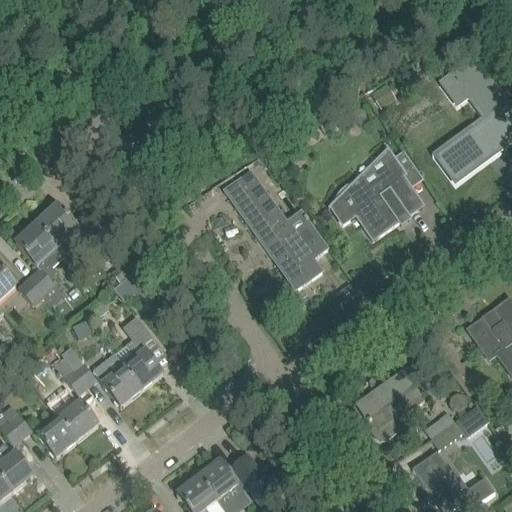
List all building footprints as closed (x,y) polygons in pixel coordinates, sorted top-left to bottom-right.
[(436,155),(432,158),(433,160),(436,158),(456,185),(497,155),(499,158),(502,155),(501,154),(511,145),(511,105),(511,104),(509,106),(475,60),(473,61),(475,64),(454,79),(457,83),(455,84),(459,89),(460,88),(486,123),(438,158),(436,155)] [(386,87),(371,97),(381,112),(396,102),(386,87)] [(334,204),(329,208),(331,211),(343,228),(356,219),(373,244),(398,227),(400,225),(398,223),(405,218),(407,221),(408,219),(422,210),(411,193),(402,181),(405,179),(406,180),(407,179),(416,173),(407,161),(403,155),(394,162),(397,168),(368,188),(362,180),(361,178),(353,186),(348,188),(343,191),(339,194),(336,199),(334,204)] [(246,180),(224,196),(236,212),(246,226),(271,261),(274,259),(298,293),(322,276),(315,266),(313,263),(328,253),(309,225),(294,236),(287,225),(263,192),(252,176),(246,180)] [(71,225),(57,210),(36,229),(65,260),(75,251),(78,254),(102,236),(86,215),(71,225)] [(36,229),(16,248),(29,263),(37,272),(39,274),(29,283),(44,299),(55,289),(50,284),(57,277),(52,272),(65,260),(36,229)] [(0,304),(16,290),(0,272),(0,304)] [(134,277),(114,294),(125,307),(134,300),(145,291),(134,277)] [(29,283),(19,292),(34,309),(44,299),(29,283)] [(351,287),(332,300),(339,310),(358,297),(351,287)] [(100,302),(82,315),(91,326),(108,313),(100,302)] [(483,323),(467,334),(489,365),(497,359),(511,379),(511,305),(510,303),(483,323)] [(72,330),(78,344),(92,337),(86,324),(72,330)] [(132,345),(114,359),(121,369),(123,372),(142,395),(163,378),(161,376),(156,370),(146,356),(145,355),(142,357),(138,352),(152,341),(138,324),(129,332),(136,341),(132,345)] [(447,346),(436,354),(451,375),(453,377),(467,396),(470,401),(479,395),(475,390),(481,386),(466,364),(462,367),(447,346)] [(71,353),(62,360),(64,363),(87,392),(96,385),(71,353)] [(120,412),(142,395),(123,372),(121,369),(114,359),(93,375),(103,387),(102,389),(120,412)] [(64,363),(54,370),(58,375),(78,400),(78,399),(87,392),(64,363)] [(381,445),(386,444),(402,432),(397,425),(424,404),(420,399),(403,375),(382,391),(384,394),(359,411),(368,424),(367,425),(369,427),(367,428),(377,442),(381,445)] [(57,399),(47,407),(58,422),(77,446),(98,429),(86,413),(80,406),(79,407),(78,407),(67,392),(57,399)] [(477,411),(455,427),(462,437),(466,442),(488,427),(477,411)] [(17,418),(12,412),(4,419),(23,443),(32,436),(17,418)] [(432,443),(455,427),(448,417),(425,433),(432,443)] [(4,419),(0,422),(0,432),(14,450),(23,443),(4,419)] [(58,422),(37,439),(43,447),(56,463),(77,446),(58,422)] [(439,452),(462,437),(455,427),(432,443),(439,452)] [(14,457),(6,447),(0,452),(0,481),(12,497),(34,480),(15,456),(14,457)] [(451,477),(437,457),(413,474),(428,496),(431,494),(443,511),(457,511),(462,509),(462,510),(463,509),(464,511),(472,511),(494,497),(484,483),(468,495),(453,475),(451,477)] [(200,481),(199,482),(216,505),(221,511),(226,511),(245,498),(249,495),(261,511),(277,499),(247,460),(232,472),(231,472),(232,474),(229,477),(220,466),(209,474),(206,473),(200,477),(200,481)] [(0,506),(12,497),(0,481),(0,506)] [(188,490),(177,498),(187,511),(207,511),(216,505),(199,482),(197,483),(194,482),(188,486),(188,490)]
